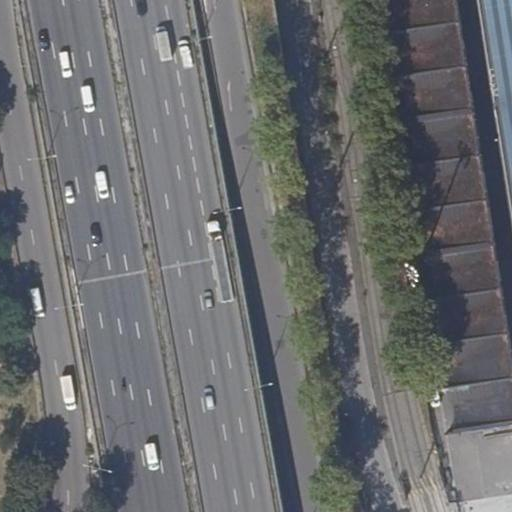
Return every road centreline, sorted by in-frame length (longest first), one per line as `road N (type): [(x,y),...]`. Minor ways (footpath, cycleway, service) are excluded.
road 1 (trunk): [(312,511),(220,0)]
road 2 (trunk): [(73,0),(164,511)]
road 3 (primary): [(44,0),(135,511)]
road 4 (primary): [(205,511),(114,0)]
road 5 (trunk): [(246,511),(155,0)]
road 6 (primary): [(263,511),(174,0)]
road 7 (trunk): [(0,10),(48,299),(66,511)]
